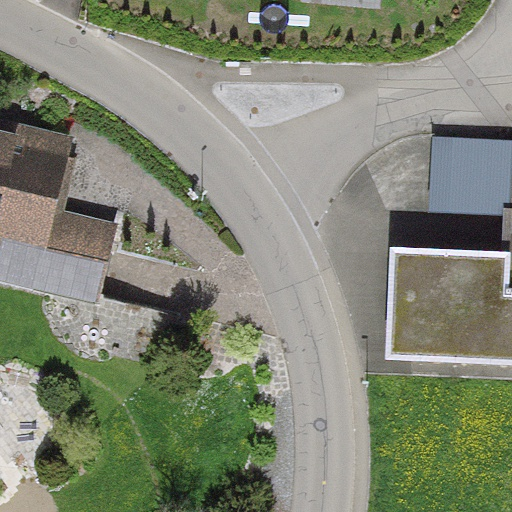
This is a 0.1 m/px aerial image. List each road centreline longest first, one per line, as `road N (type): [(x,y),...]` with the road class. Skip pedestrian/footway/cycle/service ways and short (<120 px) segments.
road 1 (tertiary): [(321,511),(326,412),(309,326),(273,241),(236,182)]
road 2 (tertiary): [(236,182),(124,85),(0,15)]
road 3 (residential): [(236,182),(458,97)]
